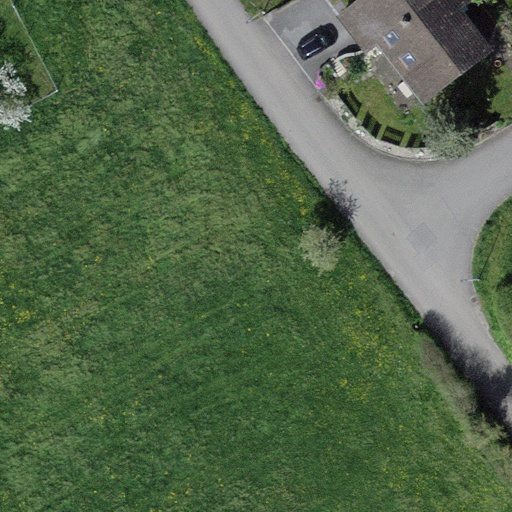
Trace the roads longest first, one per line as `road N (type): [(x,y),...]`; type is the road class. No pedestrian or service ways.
road 1 (residential): [(210,0),(391,232)]
road 2 (residential): [(391,232),(511,394)]
road 3 (residential): [(511,161),(391,232)]
